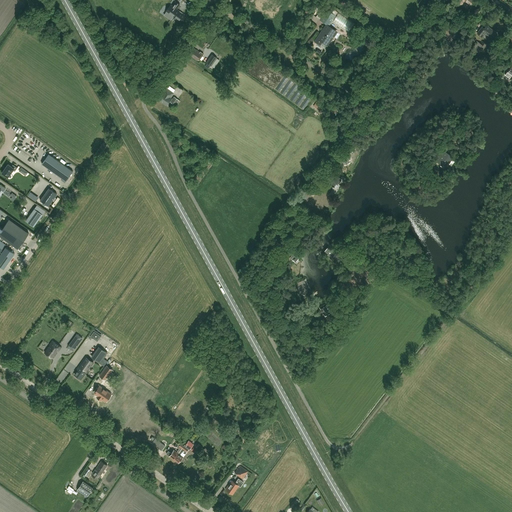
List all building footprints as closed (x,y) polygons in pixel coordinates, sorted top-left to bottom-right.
[(186,15),(176,9),(180,4),(176,1),(172,6),(170,5),(166,11),(166,12),(164,15),(171,19),(173,17),(181,22),(186,15)] [(332,22),(336,16),(326,9),(321,17),(329,22),(330,21),(332,22)] [(327,45),(336,31),(326,24),(315,41),(320,44),(322,41),(327,45)] [(450,38),(452,36),(455,32),(448,25),(442,31),(450,38)] [(496,33),(486,25),(484,28),(482,27),(477,33),(482,37),(485,33),(492,39),(496,33)] [(370,37),(364,40),(368,47),(373,44),(370,37)] [(479,55),(486,44),(482,41),(479,46),(475,43),(472,47),(476,49),(474,52),(479,55)] [(189,55),(197,60),(198,59),(199,60),(204,54),(201,52),(201,53),(193,48),(189,55)] [(217,58),(212,54),(206,63),(211,66),(217,58)] [(511,64),(506,73),(505,72),(502,76),(507,80),(511,73),(511,64)] [(162,92),(158,99),(166,105),(171,98),(170,97),(173,93),(166,88),(165,91),(164,93),(162,92)] [(175,105),(179,100),(174,97),(170,102),(175,105)] [(322,112),(325,107),(317,101),(313,106),(322,112)] [(17,128),(13,133),(18,137),(22,133),(17,128)] [(341,156),(339,159),(340,160),(340,166),(343,166),(343,164),(347,164),(349,161),(348,159),(351,158),(353,155),(351,149),(341,153),(341,156)] [(446,167),(452,157),(445,152),(441,157),(441,156),(437,162),(446,167)] [(73,171),(48,154),(42,164),(66,181),(73,171)] [(12,166),(8,164),(2,173),(8,177),(13,170),(15,171),(17,168),(13,165),(12,166)] [(337,184),(341,178),(330,171),(327,176),(329,178),(322,188),(329,193),(336,183),(337,184)] [(57,194),(49,188),(40,200),(48,206),(57,194)] [(42,214),(34,208),(26,221),(34,226),(42,214)] [(0,227),(0,236),(18,249),(29,233),(9,219),(2,229),(0,227)] [(0,266),(3,269),(14,253),(5,247),(0,254),(0,266)] [(328,247),(327,247),(324,251),(325,251),(328,254),(327,255),(331,258),(332,257),(338,262),(341,259),(337,255),(330,250),(328,247)] [(292,257),(291,258),(294,260),(295,258),(297,260),(299,257),(298,256),(299,254),(299,253),(300,251),(298,250),(297,250),(296,251),(294,249),(290,255),(292,255),(291,256),(292,257)] [(361,266),(348,285),(351,287),(364,268),(361,266)] [(310,291),(304,280),(297,284),(301,290),(298,292),(300,296),(303,294),(303,295),(310,291)] [(331,303),(320,309),(324,315),(335,309),(331,303)] [(93,330),(90,335),(91,336),(91,337),(94,339),(95,339),(97,341),(101,335),(93,330)] [(53,341),(50,345),(51,346),(50,347),(49,347),(45,353),(52,358),(56,353),(56,352),(57,351),(58,351),(61,347),(54,342),(53,341)] [(73,351),(77,346),(71,342),(68,347),(73,351)] [(100,347),(92,357),(100,362),(107,352),(100,347)] [(84,375),(93,362),(86,357),(77,369),(78,370),(75,374),(80,378),(84,374),(84,375)] [(105,379),(110,373),(112,370),(107,366),(100,375),(103,378),(105,379)] [(97,395),(97,396),(100,398),(101,398),(104,400),(110,393),(99,385),(93,392),(97,395)] [(208,420),(206,423),(210,426),(215,419),(213,417),(209,421),(208,420)] [(158,438),(155,443),(164,451),(168,446),(158,438)] [(169,456),(174,459),(184,445),(178,440),(175,445),(179,448),(177,451),(174,449),(171,453),(168,451),(166,453),(169,455),(169,456)] [(184,445),(174,459),(178,462),(183,456),(180,454),(182,452),(185,454),(186,452),(187,453),(189,450),(188,450),(189,449),(190,448),(194,444),(188,440),(186,443),(187,444),(186,445),(185,444),(184,445)] [(107,465),(101,461),(92,473),(91,475),(98,479),(107,465)] [(243,478),(248,471),(240,465),(234,472),(243,478)] [(240,486),(244,482),(238,478),(235,482),(232,480),(225,489),(232,494),(239,485),(240,486)] [(93,488),(83,481),(77,489),(87,496),(89,494),(91,495),(93,492),(91,490),(93,488)]
